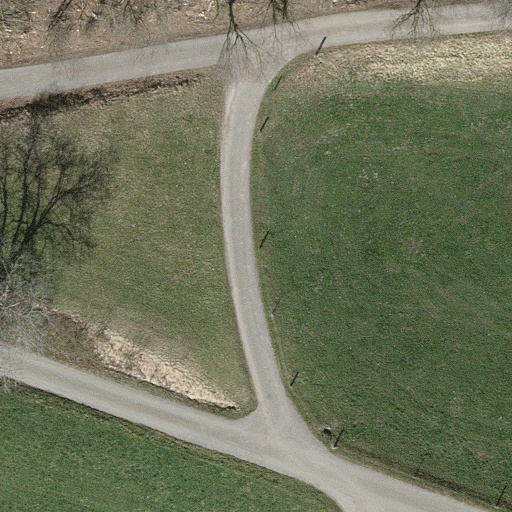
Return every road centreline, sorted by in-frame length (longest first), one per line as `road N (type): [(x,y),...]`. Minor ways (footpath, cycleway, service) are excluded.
road 1 (track): [(511,6),(0,24)]
road 2 (track): [(0,351),(442,511)]
